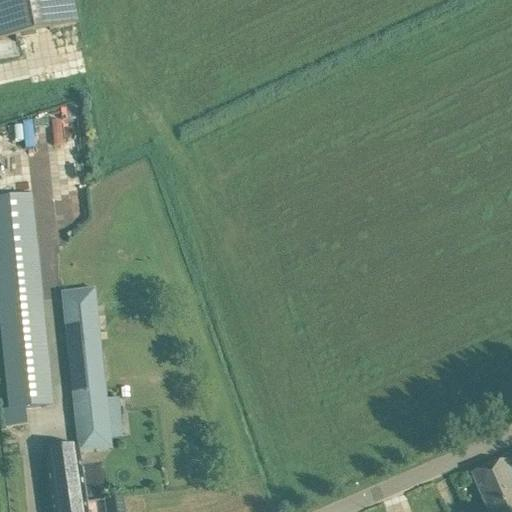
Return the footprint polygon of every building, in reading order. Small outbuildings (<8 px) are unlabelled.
[(0,0),(0,40),(76,26),(70,0),(0,0)] [(31,194),(0,197),(0,318),(10,410),(4,411),(6,429),(28,427),(26,410),(53,407),(31,194)] [(94,289),(63,293),(69,347),(78,430),(109,426),(106,400),(104,383),(100,343),(99,336),(99,328),(94,289)] [(53,502),(85,497),(78,448),(46,452),(53,502)] [(487,511),(511,511),(511,471),(507,460),(472,475),(487,511)] [(87,511),(85,497),(53,502),(54,511),(87,511)] [(107,511),(124,511),(123,498),(106,500),(107,511)]
